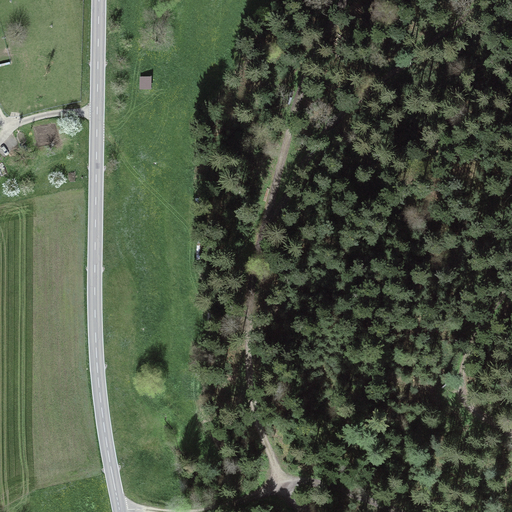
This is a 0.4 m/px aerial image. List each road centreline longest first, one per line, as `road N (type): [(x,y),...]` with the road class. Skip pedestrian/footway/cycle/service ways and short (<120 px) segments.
road 1 (track): [(491,0),(341,110),(302,159),(262,240),(246,357),(278,482)]
road 2 (secondary): [(119,511),(96,347),(98,0)]
road 3 (track): [(262,240),(303,93),(345,0)]
road 4 (track): [(199,511),(300,481),(397,511)]
road 5 (track): [(511,434),(472,407),(460,375),(479,323),(511,281)]
